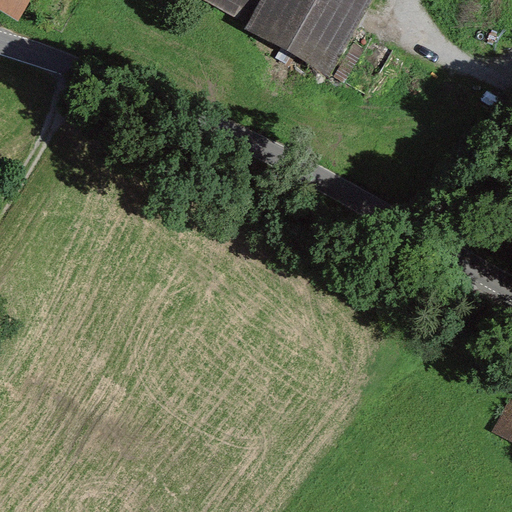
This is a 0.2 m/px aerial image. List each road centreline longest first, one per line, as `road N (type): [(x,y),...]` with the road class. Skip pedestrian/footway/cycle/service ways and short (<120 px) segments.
road 1 (tertiary): [(511,292),(208,119),(0,37)]
road 2 (track): [(73,65),(0,211)]
